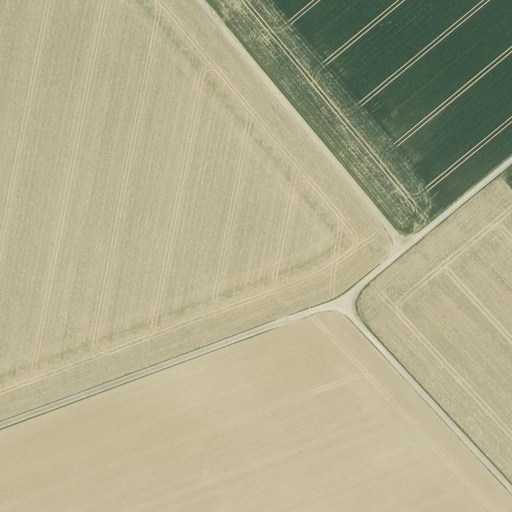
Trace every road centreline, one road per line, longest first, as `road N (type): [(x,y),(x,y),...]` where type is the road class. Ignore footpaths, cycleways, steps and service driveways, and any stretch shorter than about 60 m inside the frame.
road 1 (track): [(341,303),(0,427)]
road 2 (track): [(405,248),(208,0)]
road 3 (track): [(341,303),(511,489)]
road 4 (track): [(511,160),(341,303)]
